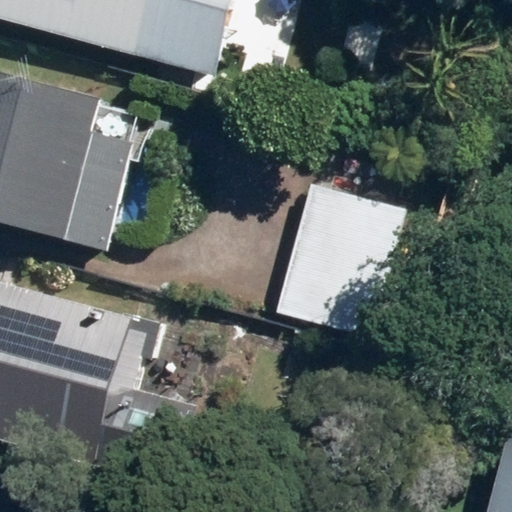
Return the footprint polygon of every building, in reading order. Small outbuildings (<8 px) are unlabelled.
[(0,0),(0,17),(225,77),(245,0),(0,0)] [(383,22),(348,16),(339,64),(373,71),(383,22)] [(0,219),(119,252),(157,117),(0,73),(0,219)] [(312,207),(284,312),(376,337),(405,232),(312,207)] [(165,329),(10,283),(0,317),(0,438),(179,492),(204,407),(147,389),(165,329)] [(511,511),(511,472),(500,511),(511,511)]
